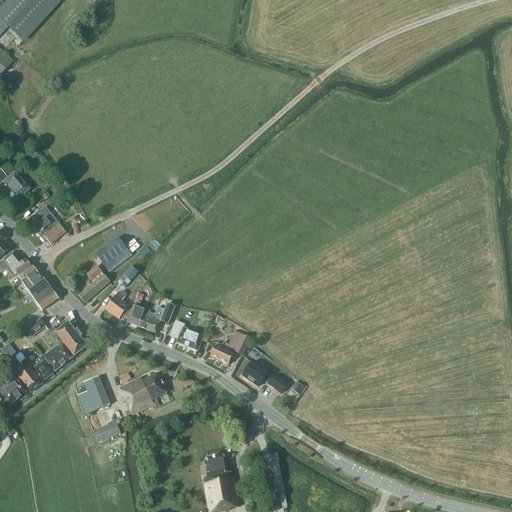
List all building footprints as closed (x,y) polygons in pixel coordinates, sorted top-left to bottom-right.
[(59,2),(56,0),(11,0),(0,12),(0,76),(12,63),(0,51),(0,36),(8,28),(22,41),(59,2)] [(22,151),(29,145),(25,140),(17,146),(22,151)] [(29,190),(15,173),(0,186),(0,190),(4,195),(7,198),(12,204),(13,205),(29,190)] [(45,219),(43,216),(40,212),(27,222),(39,237),(52,226),(49,223),(53,220),(49,215),(45,219)] [(52,226),(39,237),(45,243),(47,241),(51,245),(66,233),(59,225),(54,230),(52,226)] [(132,244),(122,233),(117,238),(115,240),(112,237),(107,241),(109,245),(95,256),(108,272),(130,254),(127,249),(132,244)] [(24,275),(32,269),(26,260),(19,265),(10,254),(0,262),(0,272),(1,274),(5,271),(12,279),(16,275),(21,282),(26,279),(24,275)] [(26,279),(21,282),(42,312),(58,300),(52,290),(43,279),(42,280),(38,275),(32,268),(32,269),(24,275),(26,279)] [(109,283),(103,276),(97,268),(87,276),(92,282),(94,284),(78,297),(85,304),(109,283)] [(131,270),(118,284),(124,290),(138,276),(131,270)] [(124,299),(127,295),(123,292),(120,296),(118,294),(105,310),(119,321),(128,308),(122,303),(125,299),(124,299)] [(138,328),(144,312),(138,309),(141,304),(137,302),(134,304),(126,323),(138,328)] [(144,312),(138,328),(155,335),(162,318),(144,312)] [(39,320),(22,334),(27,340),(31,337),(31,338),(46,327),(40,319),(39,320)] [(177,342),(176,344),(197,352),(201,343),(203,337),(184,328),(185,326),(175,322),(169,337),(178,340),(177,342)] [(57,347),(60,345),(62,343),(74,358),(87,347),(80,338),(82,336),(77,330),(75,332),(67,323),(56,332),(53,328),(48,332),(51,336),(50,338),(57,347)] [(242,357),(251,340),(243,336),(236,350),(223,343),(222,346),(217,344),(215,347),(210,357),(213,358),(212,359),(217,362),(218,361),(228,366),(234,353),(242,357)] [(10,344),(3,350),(11,361),(19,356),(10,344)] [(60,345),(57,347),(50,353),(48,352),(45,354),(45,356),(43,358),(55,373),(72,359),(60,345)] [(43,383),(53,375),(39,358),(32,364),(36,368),(33,371),(43,383)] [(242,377),(257,388),(262,381),(267,385),(281,395),(287,386),(273,376),(272,378),(252,364),(242,377)] [(31,394),(42,385),(30,370),(19,379),(31,394)] [(160,383),(156,375),(141,383),(140,380),(119,391),(123,398),(122,399),(128,411),(125,413),(130,423),(136,420),(134,416),(152,407),(154,412),(160,409),(155,400),(166,395),(162,387),(161,383),(160,383)] [(122,385),(127,383),(127,382),(124,376),(118,378),(122,385)] [(0,393),(2,394),(6,403),(9,407),(17,401),(17,402),(20,399),(27,393),(16,378),(1,390),(0,388),(0,393)] [(101,379),(84,385),(88,394),(79,398),(86,417),(112,407),(101,379)] [(299,395),(304,388),(296,383),(291,390),(299,395)] [(98,443),(120,434),(116,423),(93,431),(98,443)] [(9,436),(15,433),(11,425),(5,429),(9,436)] [(226,458),(224,457),(217,458),(217,457),(213,458),(206,459),(204,462),(207,478),(203,478),(208,511),(225,511),(230,511),(229,510),(238,508),(233,474),(229,474),(226,458)]
